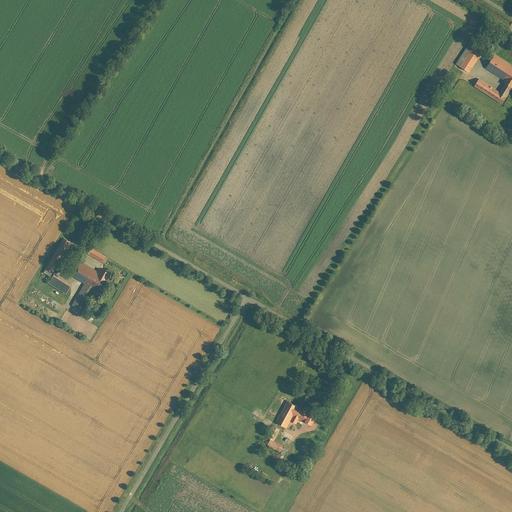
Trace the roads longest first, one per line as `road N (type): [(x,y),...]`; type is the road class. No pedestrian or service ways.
road 1 (unclassified): [(511,446),(244,294)]
road 2 (track): [(293,322),(432,109)]
road 3 (unclassified): [(118,511),(244,294)]
road 4 (track): [(36,171),(158,0)]
road 5 (unclassified): [(244,294),(71,193)]
